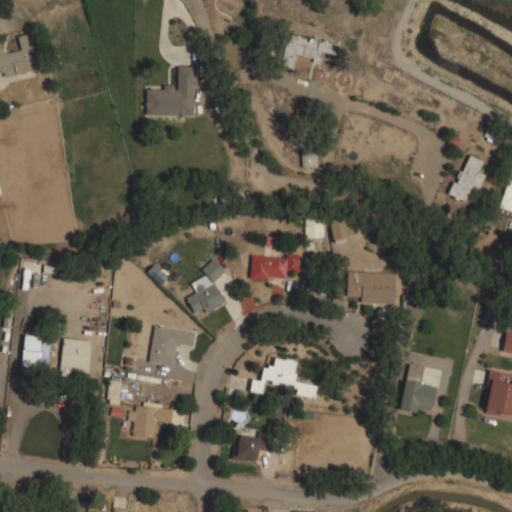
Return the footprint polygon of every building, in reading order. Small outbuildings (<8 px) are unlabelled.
[(0,77),(39,69),(31,33),(17,36),(20,49),(0,54),(0,52),(0,77)] [(339,45),(288,34),(281,66),(292,68),(295,55),(320,61),(322,52),(337,55),(339,45)] [(144,115),(193,116),(194,66),(176,66),(176,85),(163,85),(163,89),(145,89),(144,115)] [(317,166),(316,148),(300,148),(301,167),(317,166)] [(471,185),(478,188),(484,174),(478,172),(482,161),(467,154),(455,183),(452,181),(447,194),(464,201),(471,185)] [(497,214),(511,217),(511,181),(505,180),(497,214)] [(322,237),(323,218),(304,218),(304,237),(322,237)] [(342,218),(328,221),(333,239),(347,236),(342,218)] [(248,277),(283,280),(284,271),(299,272),(300,257),(250,254),(248,277)] [(212,279),(223,274),(215,258),(198,266),(203,276),(189,283),(193,292),(184,296),(194,316),(223,302),(212,279)] [(166,275),(153,263),(145,271),(158,283),(166,275)] [(393,271),(345,270),(345,301),(393,302),(393,271)] [(147,362),(172,365),(175,344),(191,346),(193,331),(153,324),(147,362)] [(511,353),(511,330),(505,329),(500,350),(511,353)] [(50,366),(51,335),(21,334),(20,365),(50,366)] [(89,338),(60,337),(59,374),(87,375),(89,338)] [(293,381),(297,359),(273,356),(272,366),(262,364),(260,379),(250,377),(248,391),(263,393),(264,382),(294,386),(293,395),(314,398),(316,384),(293,381)] [(397,409),(429,415),(435,383),(421,381),(424,366),(406,363),(397,409)] [(479,411),(511,417),(511,374),(487,369),(479,411)] [(118,398),(118,379),(107,379),(107,398),(118,398)] [(172,406),(136,401),(135,410),(127,409),(126,422),(134,423),(132,435),(154,438),(156,420),(170,422),(172,406)] [(233,460),(256,460),(256,450),(268,450),(268,435),(233,435),(233,460)]
